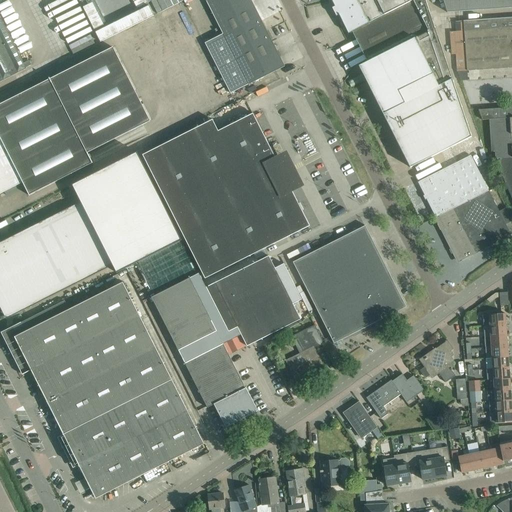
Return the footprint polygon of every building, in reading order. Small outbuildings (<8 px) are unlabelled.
[(146,0),(138,0),(134,2),(137,8),(142,6),(149,18),(154,16),(148,3),(146,0)] [(146,0),(148,3),(151,1),(157,14),(163,11),(156,0),(146,0)] [(156,0),(163,11),(173,6),(170,0),(156,0)] [(251,0),(207,0),(206,1),(223,34),(205,43),(231,94),(285,66),(251,0)] [(331,0),(335,7),(332,8),(336,16),(339,15),(348,33),(352,31),(355,38),(364,33),(376,58),(359,66),(410,168),(471,137),(425,0),(331,0)] [(511,0),(442,0),(447,13),(511,7),(511,0)] [(95,2),(83,8),(86,13),(98,7),(95,2)] [(137,8),(132,11),(138,24),(149,18),(142,6),(137,8)] [(98,7),(86,13),(88,19),(101,12),(98,7)] [(132,11),(125,14),(132,27),(138,24),(132,11)] [(101,12),(88,19),(91,24),(104,18),(101,12)] [(125,14),(119,17),(125,30),(132,27),(125,14)] [(0,82),(26,69),(26,68),(31,65),(29,60),(24,63),(0,16),(0,82)] [(119,17),(113,20),(119,33),(125,30),(119,17)] [(467,71),(511,67),(511,17),(464,21),(467,71)] [(104,18),(91,24),(100,42),(107,39),(100,27),(106,24),(104,18)] [(106,24),(100,27),(107,39),(119,33),(113,20),(106,24)] [(92,163),(87,153),(150,122),(113,48),(0,104),(0,192),(22,181),(29,195),(92,163)] [(500,168),(511,167),(511,107),(479,110),(483,120),(489,120),(492,152),(495,151),(496,159),(500,158),(500,168)] [(265,248),(310,226),(253,114),(218,131),(212,120),(142,155),(205,279),(211,276),(265,248)] [(437,217),(489,191),(471,155),(419,181),(426,195),(427,194),(430,198),(428,199),(437,217)] [(24,310),(32,306),(167,237),(131,166),(0,232),(0,307),(0,308),(18,299),(24,310)] [(511,167),(500,168),(501,174),(511,199),(511,167)] [(511,236),(489,191),(437,217),(439,216),(444,228),(443,229),(459,262),(511,236)] [(365,226),(293,262),(334,343),(406,307),(365,226)] [(206,287),(232,339),(241,334),(247,346),(300,319),(293,304),(302,300),(284,264),(275,268),(269,256),(206,287)] [(223,343),(232,339),(206,287),(197,292),(190,278),(151,297),(207,408),(215,404),(226,426),(257,411),(223,343)] [(65,301),(10,328),(1,332),(22,374),(31,370),(96,498),(204,444),(123,283),(69,310),(65,301)] [(509,305),(508,292),(500,293),(501,306),(509,305)] [(490,326),(506,324),(505,313),(483,315),(484,326),(490,326)] [(506,324),(490,326),(490,336),(507,335),(506,324)] [(302,352),(291,358),(285,360),(295,380),(312,371),(310,368),(314,366),(316,369),(324,365),(315,348),(324,344),(315,325),(293,336),(302,352)] [(508,346),(507,335),(490,336),(491,347),(508,346)] [(426,378),(437,370),(446,383),(456,376),(451,369),(455,367),(452,362),(454,361),(451,357),(454,355),(451,351),(454,349),(447,340),(447,341),(434,350),(433,347),(432,347),(435,352),(421,362),(420,360),(419,360),(425,368),(421,371),(426,378)] [(508,346),(491,347),(492,358),(508,357),(508,346)] [(508,357),(492,358),(486,358),(487,369),(493,369),(509,368),(508,357)] [(510,378),(509,368),(493,369),(493,379),(510,378)] [(417,380),(410,385),(402,373),(402,374),(392,381),(391,379),(391,380),(377,390),(376,390),(377,392),(374,393),(374,392),(366,398),(381,419),(388,414),(383,407),(400,395),(406,403),(424,390),(417,380)] [(467,398),(465,378),(456,379),(458,399),(460,399),(467,398)] [(510,378),(493,379),(494,390),(511,389),(510,378)] [(474,392),(480,391),(479,381),(469,381),(470,392),(474,392)] [(511,389),(494,390),(487,391),(488,401),(511,400),(511,389)] [(511,408),(511,400),(488,401),(482,402),(483,413),(490,412),(511,410),(511,408)] [(377,427),(369,415),(363,407),(347,418),(361,438),(377,427)] [(511,410),(490,412),(491,423),(511,421),(511,410)] [(442,415),(430,423),(436,431),(451,429),(446,422),(442,415)] [(459,428),(449,430),(451,437),(460,435),(460,433),(459,429),(459,428)] [(504,461),(511,459),(511,443),(500,446),(504,464),(504,461)] [(490,450),(493,466),(504,464),(500,446),(500,448),(490,450)] [(430,450),(434,478),(446,476),(444,461),(450,460),(447,447),(430,450)] [(412,452),(414,466),(420,465),(423,480),(434,478),(430,450),(412,452)] [(479,452),(483,468),(493,466),(490,450),(479,452)] [(412,452),(394,455),(399,484),(411,482),(408,467),(414,466),(412,452)] [(469,454),(472,470),(483,468),(479,452),(469,454)] [(472,470),(469,454),(458,457),(461,473),(472,470)] [(387,486),(399,484),(394,455),(394,458),(383,460),(384,470),(382,470),(382,480),(386,480),(387,486)] [(320,472),(321,472),(323,486),(339,485),(343,484),(341,468),(344,467),(345,469),(347,469),(349,465),(349,461),(346,458),(341,459),(340,460),(338,460),(321,462),(321,471),(320,471),(320,472)] [(287,472),(288,482),(290,496),(304,494),(303,483),(304,482),(302,469),(287,472)] [(259,485),(260,485),(263,505),(268,504),(269,508),(271,508),(271,511),(279,511),(275,477),(259,480),(260,483),(259,483),(259,485)] [(376,480),(359,481),(360,494),(366,493),(377,491),(377,485),(376,480)] [(249,485),(234,490),(241,511),(255,511),(257,507),(249,485)] [(324,502),(323,487),(315,488),(316,502),(324,502)] [(383,500),(382,491),(377,491),(366,493),(366,496),(366,505),(365,505),(365,511),(391,511),(389,511),(389,504),(382,504),(382,500),(383,500)] [(208,494),(209,504),(210,509),(211,509),(211,511),(220,511),(220,508),(224,507),(223,493),(208,494)] [(511,511),(511,497),(508,499),(502,502),(496,506),(496,507),(497,506),(503,511),(511,511)] [(324,502),(316,502),(317,511),(326,511),(326,502),(324,502)]
